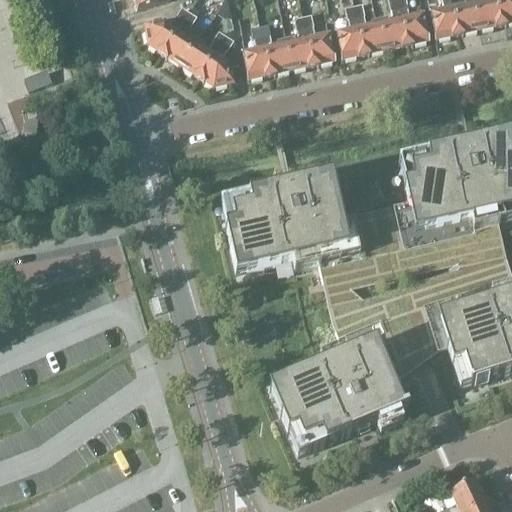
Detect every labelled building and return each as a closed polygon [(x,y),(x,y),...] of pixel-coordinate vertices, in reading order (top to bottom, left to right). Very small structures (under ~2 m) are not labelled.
[(131,0),(136,14),(169,5),(167,0),(131,0)] [(146,49),(163,60),(179,35),(183,30),(190,19),(195,12),(199,0),(194,0),(173,6),(176,16),(182,14),(175,24),(176,25),(172,30),(163,24),(142,29),(146,49)] [(450,10),(449,4),(448,0),(438,0),(440,6),(441,6),(442,12),(428,15),(434,44),(457,39),(450,10)] [(511,0),(492,0),(493,1),(499,30),(511,27),(511,0)] [(398,15),(399,22),(405,51),(427,46),(421,17),(407,20),(406,14),(407,13),(404,1),(395,3),(398,15)] [(499,30),(493,1),(472,6),(478,35),(499,30)] [(398,15),(395,3),(386,5),(389,17),(398,15)] [(457,39),(478,35),(472,6),(450,10),(457,39)] [(363,60),(384,55),(378,26),(365,29),(363,23),(364,22),(362,10),(353,12),(363,60)] [(341,64),(363,60),(353,12),(344,14),(346,26),(347,26),(348,32),(335,35),(341,64)] [(197,24),(190,19),(183,30),(190,34),(197,24)] [(310,22),(301,23),(312,71),(334,66),(327,37),(314,40),(312,34),(313,33),(310,22)] [(405,51),(399,22),(378,26),(384,55),(405,51)] [(297,43),(284,46),(290,76),(312,71),(301,23),(292,25),(295,37),(296,37),(297,43)] [(269,80),(290,76),(284,46),(271,49),(270,43),(270,42),(268,31),(259,32),(269,80)] [(247,85),(269,80),(259,32),(250,34),(252,46),(253,46),(255,52),(241,55),(247,85)] [(179,71),(196,46),(179,35),(163,60),(179,71)] [(207,53),(196,46),(179,71),(195,82),(223,41),(217,37),(210,47),(211,47),(207,53)] [(223,41),(195,82),(212,93),(232,88),(228,67),(221,62),(225,56),(225,57),(232,47),(223,41)] [(0,140),(31,128),(24,111),(0,120),(0,140)] [(511,138),(407,163),(413,190),(403,192),(407,208),(407,210),(417,207),(424,236),(471,225),(478,255),(501,250),(497,229),(498,229),(511,225),(511,152),(510,143),(511,142),(511,138)] [(278,197),(277,193),(218,206),(234,279),(291,266),(293,275),(317,270),(321,287),(344,282),(338,255),(346,253),(330,184),(335,183),(334,180),(297,188),(298,192),(294,193),(293,189),(281,192),(282,196),(278,197)] [(505,264),(501,250),(478,255),(471,225),(424,236),(417,207),(407,210),(407,208),(376,215),(391,282),(392,285),(393,285),(415,279),(456,270),(457,275),(505,264)] [(455,348),(446,352),(452,369),(461,366),(468,388),(468,389),(469,392),(511,378),(511,287),(506,269),(482,277),(492,307),(447,321),(455,348)] [(241,312),(241,296),(228,295),(227,312),(241,312)] [(278,390),(269,393),(297,460),(306,456),(307,457),(406,415),(405,412),(400,414),(373,349),(366,352),(355,326),(333,335),(340,352),(318,362),(321,370),(278,389),(278,390)] [(241,360),(250,387),(274,379),(265,352),(241,360)] [(446,511),(480,511),(485,510),(473,486),(449,498),(455,508),(446,511)]
